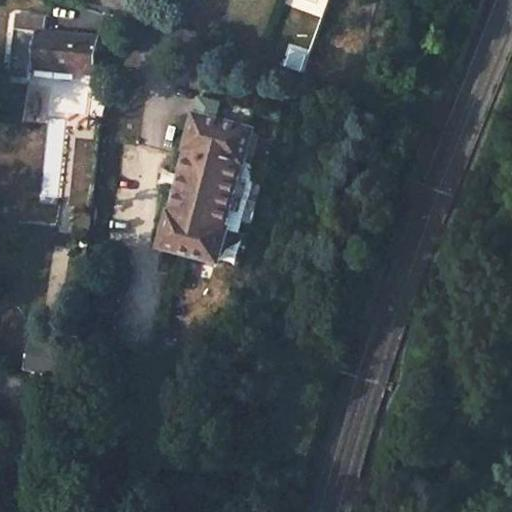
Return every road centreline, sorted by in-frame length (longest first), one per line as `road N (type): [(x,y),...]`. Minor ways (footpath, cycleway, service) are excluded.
road 1 (residential): [(106,0),(127,7),(156,80),(125,226),(141,307)]
road 2 (residential): [(0,382),(32,409),(19,511)]
